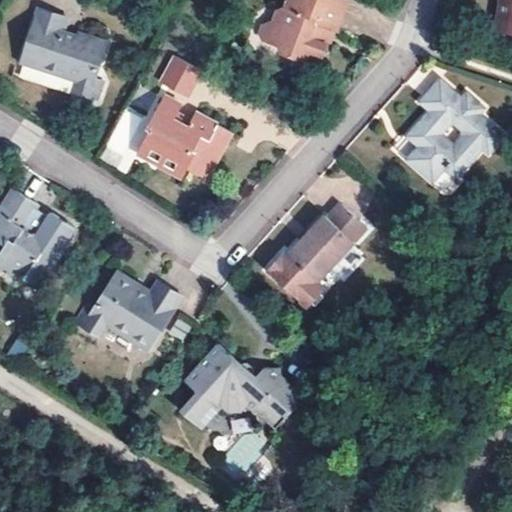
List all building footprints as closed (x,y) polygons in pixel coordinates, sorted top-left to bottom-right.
[(349,1),(345,0),(289,0),(286,8),(281,11),(275,27),(272,26),(267,39),(282,44),(309,54),(321,59),(328,43),(331,35),(334,28),(338,30),(349,1)] [(511,0),(501,0),(496,31),(511,33),(511,0)] [(67,19),(39,9),(22,62),(77,83),(73,92),(97,100),(102,83),(95,81),(107,44),(79,35),(78,38),(63,32),(67,19)] [(259,36),(267,39),(272,26),(265,23),(259,36)] [(333,45),(338,30),(334,28),(331,35),(328,43),(333,45)] [(309,54),(282,44),(284,53),(302,59),(309,54)] [(202,70),(177,57),(162,83),(188,97),(202,70)] [(442,79),(422,101),(431,110),(409,135),(421,147),(409,159),(445,192),(484,149),(489,152),(505,135),(481,114),(486,108),(469,93),(463,98),(442,79)] [(182,106),(165,95),(148,127),(151,129),(139,151),(184,175),(187,168),(206,178),(232,132),(197,113),(193,120),(189,126),(175,119),(179,112),(182,106)] [(193,120),(179,112),(175,119),(189,126),(193,120)] [(40,203),(14,187),(0,208),(0,231),(9,238),(5,243),(0,251),(0,260),(39,286),(78,227),(51,210),(49,215),(37,208),(40,203)] [(324,217),(287,257),(284,254),(268,274),(307,309),(324,291),(317,284),(367,229),(340,204),(327,219),(324,217)] [(9,238),(0,231),(0,239),(5,243),(9,238)] [(89,302),(78,319),(101,335),(108,324),(147,349),(182,296),(159,281),(152,291),(145,286),(119,269),(95,306),(89,302)] [(254,376),(218,345),(186,381),(198,393),(181,411),(201,428),(222,406),(227,410),(244,409),(248,405),(275,428),(304,398),(280,376),(278,367),(260,369),(254,376)]
